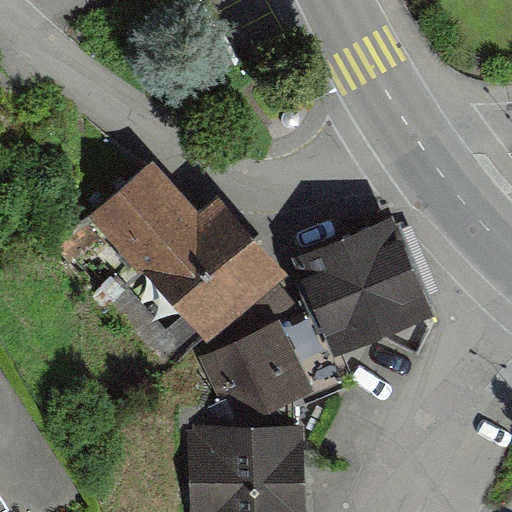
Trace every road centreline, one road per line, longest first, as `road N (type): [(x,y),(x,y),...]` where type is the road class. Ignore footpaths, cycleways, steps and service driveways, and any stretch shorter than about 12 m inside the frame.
road 1 (residential): [(0,7),(92,91),(246,182),(300,182),(403,121)]
road 2 (tertiary): [(338,0),(403,121)]
